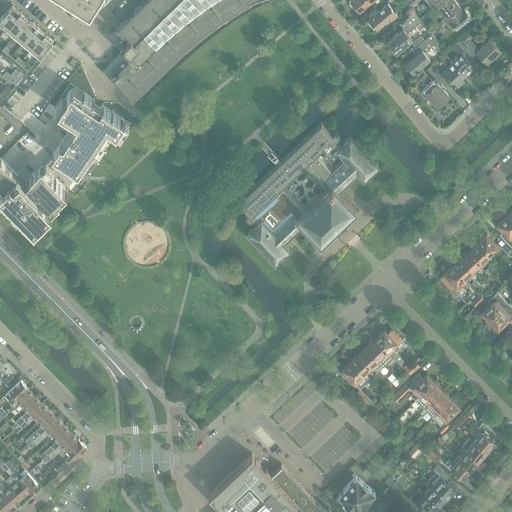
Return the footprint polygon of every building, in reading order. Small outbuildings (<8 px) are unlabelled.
[(60,0),(63,2),(65,3),(76,10),(77,11),(78,11),(89,18),(90,19),(102,0),(60,0)] [(114,65),(106,74),(114,82),(117,80),(133,96),(172,59),(181,50),(188,44),(192,41),(202,33),(212,25),(223,17),(234,10),(246,3),(251,0),(145,0),(118,27),(124,33),(125,32),(131,38),(125,43),(124,43),(123,43),(123,42),(122,43),(121,43),(121,44),(120,44),(120,45),(120,46),(120,47),(121,47),(121,48),(126,53),(114,65)] [(373,0),(377,4),(381,0),(380,0),(350,0),(349,1),(349,2),(349,3),(350,4),(351,5),(352,5),(353,4),(354,3),(360,11),(373,0)] [(447,16),(460,6),(456,0),(443,0),(437,5),(447,16)] [(391,21),(398,15),(388,3),(369,19),(377,29),(390,19),(391,21)] [(12,4),(0,18),(0,27),(4,31),(21,12),(12,4)] [(460,6),(447,16),(456,29),(472,16),(465,7),(463,9),(460,6)] [(21,12),(4,31),(13,38),(14,36),(29,19),(21,12)] [(408,33),(421,21),(414,12),(401,23),(404,28),(388,41),(397,53),(413,39),(408,33)] [(29,19),(14,36),(23,43),(24,42),(24,41),(37,26),(29,19)] [(441,20),(429,30),(433,34),(445,25),(441,20)] [(37,26),(24,41),(24,42),(32,48),(45,33),(37,26)] [(490,38),(479,49),(469,39),(473,36),(468,31),(457,41),(472,56),(477,52),(486,62),(496,54),(499,51),(500,49),(490,38)] [(32,48),(30,50),(39,57),(54,40),(45,33),(32,48)] [(426,53),(432,44),(437,45),(439,43),(432,34),(411,51),(415,54),(405,62),(414,73),(414,72),(417,76),(424,71),(421,67),(431,59),(426,53)] [(465,50),(458,42),(453,47),(460,54),(465,50)] [(443,61),(452,52),(448,48),(439,57),(443,61)] [(453,62),(465,75),(475,66),(462,53),(453,62)] [(462,78),(465,75),(453,62),(442,71),(455,85),(456,84),(459,87),(465,81),(462,78)] [(437,106),(449,95),(436,82),(441,77),(430,66),(425,71),(433,80),(422,90),(437,106)] [(0,203),(1,204),(3,202),(4,202),(3,202),(4,202),(3,202),(4,203),(12,210),(11,210),(12,210),(11,210),(12,211),(13,211),(10,213),(17,220),(19,218),(20,218),(19,218),(20,218),(19,218),(20,219),(21,219),(21,218),(24,215),(34,225),(34,226),(35,226),(35,225),(43,218),(44,218),(44,217),(44,216),(43,216),(40,213),(47,207),(50,209),(50,210),(51,210),(52,210),(52,209),(52,208),(59,201),(60,201),(60,200),(59,199),(59,198),(58,198),(55,195),(63,187),(66,191),(65,191),(66,191),(66,192),(67,191),(68,191),(67,191),(68,190),(67,190),(68,190),(67,190),(56,179),(56,178),(55,178),(50,173),(55,168),(58,165),(63,160),(64,161),(64,162),(65,163),(65,162),(74,168),(73,169),(74,169),(75,169),(75,168),(78,171),(78,170),(79,170),(86,159),(90,162),(90,163),(91,162),(91,163),(92,162),(91,162),(91,161),(98,152),(99,152),(99,153),(100,152),(99,151),(100,151),(96,149),(103,139),(106,141),(107,141),(107,140),(106,139),(112,130),(117,132),(125,120),(122,118),(123,117),(122,117),(122,118),(121,117),(121,118),(113,112),(113,111),(112,111),(103,105),(104,105),(103,104),(103,105),(101,104),(101,105),(99,108),(96,105),(92,103),(94,100),(95,100),(94,99),(94,98),(93,98),(85,93),(84,93),(85,92),(84,92),(83,92),(83,93),(81,96),(72,90),(72,89),(58,109),(59,109),(75,120),(61,141),(52,153),(53,154),(53,155),(54,155),(43,166),(42,165),(43,165),(42,164),(41,164),(41,165),(33,173),(32,173),(32,174),(33,175),(26,181),(23,183),(16,176),(18,174),(18,173),(2,157),(1,156),(0,157),(0,203)] [(343,221),(356,208),(341,192),(346,187),(345,185),(358,173),(365,179),(380,164),(351,133),(339,144),(336,141),(340,137),(340,136),(339,134),(339,133),(337,132),(336,132),(335,132),(333,133),(332,134),(321,123),(289,153),(280,162),(273,169),(238,202),(248,213),(247,214),(246,215),(246,217),(246,219),(248,220),(249,221),(251,221),(254,219),(257,222),(246,231),(276,263),(292,248),(285,241),(299,228),(301,230),(306,225),(321,241),(335,228),(339,232),(338,234),(340,234),(340,232),(346,226),(349,226),(349,225),(347,225),(343,221)] [(511,221),(505,215),(497,223),(504,230),(500,234),(511,246),(511,245),(511,221)] [(478,241),(491,256),(500,247),(486,233),(478,241)] [(498,243),(505,251),(509,247),(505,243),(504,244),(501,240),(498,243)] [(483,263),(491,256),(478,241),(469,249),(483,263)] [(474,272),(483,263),(469,249),(460,257),(474,272)] [(466,279),(474,272),(460,257),(452,264),(466,279)] [(470,283),(466,279),(452,264),(439,277),(451,289),(455,285),(458,287),(463,282),(467,287),(471,284),(470,283)] [(489,287),(492,290),(497,285),(494,282),(489,287)] [(490,303),(482,312),(489,320),(507,302),(497,292),(488,301),(490,303)] [(484,298),(480,293),(472,301),(476,306),(484,298)] [(511,306),(507,302),(489,320),(498,329),(508,319),(511,323),(511,322),(511,306)] [(375,337),(389,351),(401,363),(404,360),(393,348),(402,339),(392,328),(388,332),(384,328),(375,337)] [(385,364),(393,356),(389,351),(375,337),(367,344),(381,359),(385,364)] [(380,360),(381,359),(367,344),(359,352),(372,367),(372,368),(376,373),(377,372),(381,376),(383,375),(379,370),(385,365),(380,360)] [(364,375),(372,368),(372,367),(359,352),(350,360),(364,375)] [(355,383),(364,375),(350,360),(341,369),(345,373),(343,375),(352,384),(354,382),(355,383)] [(415,361),(406,369),(411,375),(420,366),(415,361)] [(407,371),(399,379),(403,383),(411,375),(407,371)] [(416,400),(435,382),(427,373),(423,376),(421,374),(420,375),(418,373),(411,379),(414,382),(408,387),(413,392),(411,394),(416,400)] [(11,405),(28,388),(28,387),(21,380),(9,391),(14,396),(13,397),(12,396),(7,401),(8,401),(2,407),(5,410),(11,405)] [(424,409),(443,390),(435,382),(416,400),(424,409)] [(398,402),(411,390),(405,383),(392,396),(398,402)] [(369,393),(362,385),(355,393),(364,400),(369,393)] [(35,395),(28,388),(11,405),(18,412),(24,406),(35,395)] [(432,417),(451,398),(443,390),(424,409),(420,412),(422,414),(426,411),(432,417)] [(25,420),(43,403),(35,395),(24,406),(29,411),(27,412),(27,411),(22,416),(21,415),(15,421),(16,422),(11,426),(14,430),(25,420)] [(366,398),(364,400),(374,409),(376,407),(366,398)] [(440,425),(437,428),(442,432),(451,424),(446,419),(459,406),(451,398),(432,417),(440,425)] [(39,421),(50,410),(43,403),(25,420),(14,430),(17,433),(28,422),(33,418),(32,417),(34,416),(39,421)] [(40,435),(57,417),(50,410),(39,421),(43,426),(42,427),(37,431),(36,430),(30,436),(31,436),(26,441),(29,444),(40,435)] [(467,411),(454,424),(459,428),(472,416),(467,411)] [(53,436),(64,425),(57,417),(40,435),(29,444),(31,447),(36,443),(37,444),(43,438),(44,438),(48,433),(47,433),(49,431),(53,436)] [(398,427),(403,422),(399,418),(393,423),(398,427)] [(54,450),(71,432),(64,425),(53,436),(58,441),(57,442),(56,441),(51,446),(44,451),(45,451),(40,455),(43,459),(54,450)] [(473,439),(487,451),(490,447),(491,448),(495,443),(494,442),(495,441),(488,434),(489,433),(484,428),(482,430),(482,429),(473,439)] [(408,440),(409,439),(412,436),(407,431),(404,435),(403,435),(408,440)] [(68,450),(79,440),(71,432),(54,450),(43,459),(46,462),(58,452),(62,456),(68,451),(68,450)] [(473,439),(473,440),(471,438),(471,439),(469,437),(462,446),(464,448),(464,447),(465,448),(479,460),(482,457),(483,457),(487,452),(486,452),(487,451),(473,439)] [(79,439),(79,440),(68,450),(73,456),(71,457),(71,456),(67,460),(66,459),(61,465),(57,469),(60,473),(87,447),(79,439)] [(413,458),(421,450),(415,445),(408,453),(413,458)] [(440,457),(428,447),(423,451),(435,462),(440,457)] [(479,460),(465,448),(464,447),(464,448),(459,453),(460,454),(458,457),(457,457),(472,469),(475,465),(475,466),(479,461),(479,460)] [(325,511),(327,511),(328,511),(281,463),(280,463),(281,464),(271,473),(267,469),(251,452),(209,493),(224,509),(227,511),(278,511),(282,508),(286,511),(296,502),(305,511),(325,511),(326,511),(325,511)] [(22,463),(25,461),(20,455),(17,458),(22,463)] [(471,470),(472,469),(457,457),(453,462),(449,458),(445,463),(448,465),(464,479),(467,474),(468,475),(472,470),(471,470)] [(12,470),(10,467),(5,462),(2,465),(11,475),(10,476),(15,481),(16,482),(12,485),(22,497),(29,491),(29,492),(30,491),(12,470)] [(447,497),(448,498),(453,493),(452,491),(455,488),(451,484),(447,480),(447,481),(445,479),(450,475),(438,464),(433,468),(436,471),(428,480),(438,489),(440,489),(442,491),(442,493),(447,497)] [(25,469),(20,473),(17,470),(14,467),(12,470),(30,491),(38,484),(25,469)] [(355,474),(354,475),(344,486),(338,494),(358,511),(375,491),(355,474)] [(438,491),(438,489),(428,480),(423,475),(420,478),(423,481),(424,480),(427,482),(425,484),(429,487),(424,492),(430,498),(430,499),(432,501),(432,502),(434,501),(439,506),(439,505),(440,506),(445,501),(444,500),(447,497),(442,493),(441,493),(438,491)] [(392,490),(400,498),(404,494),(395,485),(396,485),(388,477),(383,482),(391,490),(392,490)] [(6,489),(1,483),(0,481),(0,487),(14,504),(22,497),(12,485),(6,490),(5,489),(6,489)] [(430,498),(424,492),(423,491),(415,484),(412,487),(421,495),(417,500),(414,497),(412,499),(415,502),(424,510),(425,509),(428,511),(434,511),(437,509),(436,508),(439,506),(434,501),(432,502),(432,501),(430,499),(430,498)] [(0,503),(6,511),(14,504),(0,487),(0,494),(1,495),(0,495),(0,503)]
